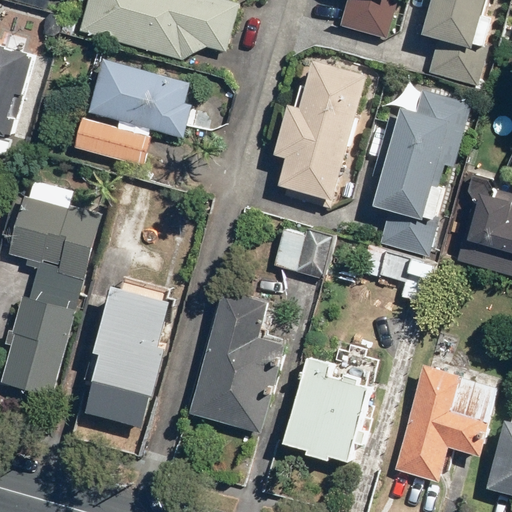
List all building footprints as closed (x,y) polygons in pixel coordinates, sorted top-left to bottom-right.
[(88,0),(79,32),(186,63),(206,49),(225,55),(241,7),(216,0),(88,0)] [(398,0),(349,0),(341,27),(387,41),(398,0)] [(484,46),(490,24),(479,21),(485,0),(423,0),(421,7),(428,9),(420,38),(441,44),(433,74),(479,87),(490,48),(484,46)] [(79,19),(47,12),(42,32),(74,40),(79,19)] [(33,59),(0,49),(0,139),(9,143),(16,121),(22,100),(33,59)] [(89,116),(133,127),(131,134),(83,121),(75,150),(144,168),(152,139),(150,139),(152,132),(184,141),(193,106),(187,104),(192,86),(103,62),(89,116)] [(366,80),(311,66),(299,113),(287,110),(274,160),(286,163),(279,190),(287,192),(285,199),(333,211),(366,80)] [(430,257),(437,229),(435,228),(444,193),(438,191),(445,167),(455,170),(472,106),(421,93),(415,116),(399,112),(394,129),(386,127),(373,178),(382,180),(374,210),(389,213),(381,244),(430,257)] [(29,199),(24,198),(11,256),(38,263),(30,300),(23,298),(14,332),(9,332),(6,347),(12,348),(2,384),(54,399),(92,250),(103,216),(72,208),(75,193),(34,182),(29,199)] [(511,204),(511,205),(511,204),(511,194),(493,189),(490,198),(475,194),(458,262),(511,277),(511,204)] [(332,238),(287,226),(275,268),(321,280),(332,238)] [(437,262),(381,246),(372,275),(406,285),(402,299),(424,305),(437,262)] [(119,289),(117,294),(111,293),(86,385),(92,387),(84,415),(143,431),(165,350),(163,350),(177,302),(168,300),(170,292),(125,280),(122,290),(119,289)] [(223,293),(189,416),(261,437),(286,347),(261,340),(270,306),(223,293)] [(282,447),(307,454),(306,458),(328,464),(329,460),(347,466),(369,390),(360,387),(362,382),(343,376),(341,382),(330,379),(334,368),(307,360),(282,447)] [(422,368),(394,470),(439,482),(448,450),(478,458),(497,389),(422,368)] [(511,424),(503,422),(486,490),(511,496),(511,424)]
